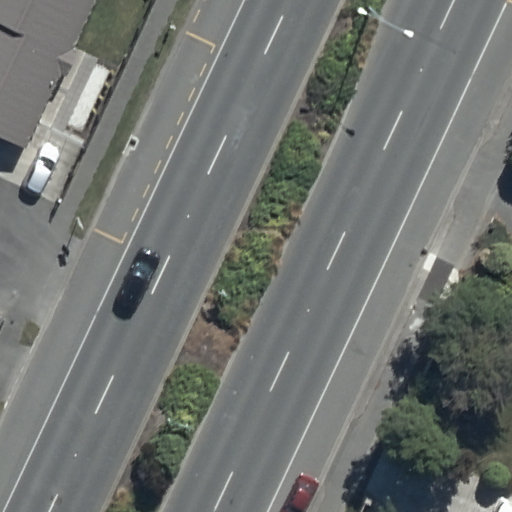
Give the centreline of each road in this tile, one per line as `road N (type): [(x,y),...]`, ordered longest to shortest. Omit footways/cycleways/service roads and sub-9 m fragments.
road 1 (secondary): [(457,0),(214,511)]
road 2 (secondary): [(48,511),(289,0)]
